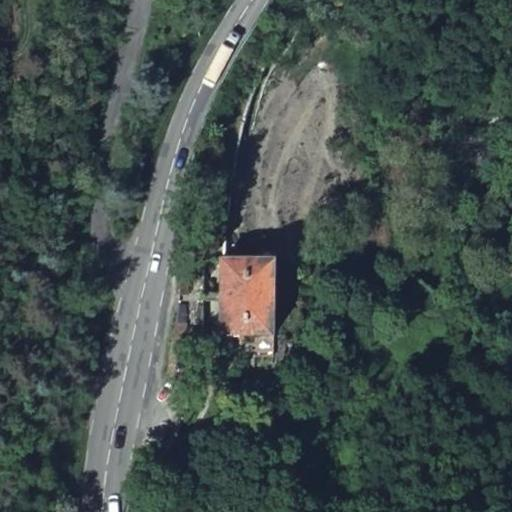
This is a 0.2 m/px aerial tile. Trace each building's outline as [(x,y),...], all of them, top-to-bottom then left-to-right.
[(442,304),(467,266),(432,242),(409,279),(442,304)] [(260,253),(260,263),(277,265),(277,253),(260,253)] [(260,263),(230,266),(227,265),(226,339),(278,340),(277,265),(260,263)] [(409,335),(385,326),(376,346),(398,356),(409,335)] [(198,366),(174,357),(172,382),(187,388),(198,366)]
